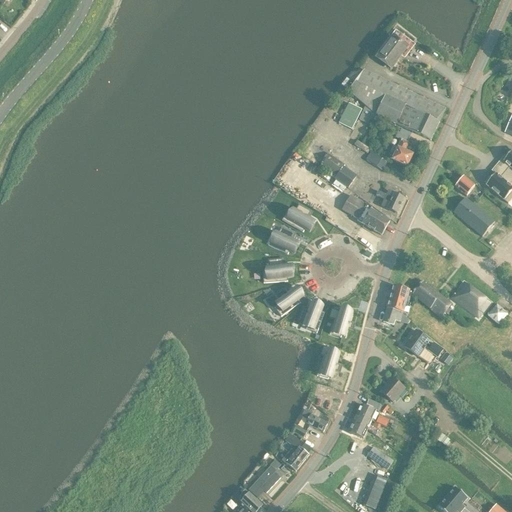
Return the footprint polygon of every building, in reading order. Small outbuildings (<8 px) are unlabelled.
[(391,69),(401,56),(405,59),(415,45),(396,30),(392,35),(394,36),(377,58),(391,69)] [(431,141),(439,122),(445,109),(364,71),(348,91),(366,106),(359,120),(371,126),(376,115),(412,132),(431,141)] [(352,131),(362,111),(349,104),(339,125),(352,131)] [(393,147),(391,152),(390,151),(386,158),(392,161),(407,168),(413,155),(405,152),(408,144),(407,143),(410,137),(398,132),(395,138),(401,141),(397,149),(393,147)] [(366,160),(371,164),(382,171),(387,163),(371,152),(366,160)] [(338,176),(335,179),(345,187),(348,189),(357,177),(343,167),(345,166),(328,154),(321,164),(338,176)] [(489,178),(485,183),(487,184),(486,185),(507,203),(511,197),(511,188),(509,186),(511,182),(511,178),(505,172),(500,178),(495,174),(491,179),(489,178)] [(466,197),(475,187),(464,178),(455,188),(466,197)] [(378,192),(376,196),(385,200),(381,207),(397,214),(404,199),(389,191),(387,196),(378,192)] [(381,236),(386,229),(390,222),(371,211),(372,209),(367,206),(366,206),(351,197),(343,211),(358,220),(357,222),(381,236)] [(454,214),(482,237),(494,223),(466,199),(454,214)] [(287,212),(282,221),(303,234),(304,231),(310,234),(317,223),(310,218),(312,213),(298,205),(296,210),(293,209),(290,214),(287,212)] [(274,236),(269,247),(288,256),(289,253),(294,255),(300,243),(294,241),(296,234),(282,228),(279,234),(276,233),(275,237),(274,236)] [(266,271),(263,271),(264,284),(288,282),(288,279),(293,278),(292,265),(285,265),(285,260),(268,261),(268,266),(266,267),(266,271)] [(412,294),(430,309),(441,296),(423,281),(412,294)] [(464,283),(452,298),(479,318),(490,303),(464,283)] [(394,286),(390,300),(406,306),(410,292),(394,286)] [(287,287),(266,302),(272,310),(275,308),(282,318),(302,304),(300,301),(304,298),(297,287),(290,291),(287,287)] [(441,296),(430,309),(441,319),(445,313),(448,315),(451,311),(448,309),(451,305),(441,296)] [(390,300),(387,309),(398,313),(402,316),(402,314),(403,314),(406,306),(390,300)] [(303,310),(298,323),(302,325),(302,327),(307,329),(306,330),(317,334),(325,315),(322,313),(324,307),(312,302),(308,312),(303,310)] [(400,323),(402,316),(398,313),(387,309),(383,323),(394,326),(395,321),(400,323)] [(332,310),(329,319),(334,320),(330,335),(341,338),(342,336),(345,337),(348,329),(351,330),(352,328),(353,324),(350,323),(353,314),(341,310),(340,312),(332,310)] [(416,331),(404,347),(418,357),(426,347),(430,350),(428,351),(438,358),(443,351),(434,344),(432,346),(429,343),(430,341),(416,331)] [(323,357),(317,377),(328,380),(329,378),(332,379),(335,371),(338,372),(339,370),(340,366),(337,365),(340,355),(329,352),(331,349),(323,347),(320,356),(323,357)] [(445,353),(440,360),(447,366),(453,359),(445,353)] [(393,404),(406,390),(392,378),(380,392),(393,404)] [(361,405),(357,415),(371,421),(376,412),(378,413),(381,407),(369,401),(366,407),(361,405)] [(386,411),(391,415),(395,417),(397,414),(393,412),(394,412),(390,409),(385,405),(381,411),(384,413),(386,411)] [(308,420),(306,424),(323,433),(328,424),(311,416),(312,414),(306,410),(302,417),(308,420)] [(357,415),(353,424),(367,430),(371,421),(357,415)] [(306,428),(298,423),(294,430),(302,435),(306,428)] [(363,439),(367,430),(353,424),(349,433),(363,439)] [(290,434),(285,442),(291,445),(296,438),(290,434)] [(373,447),(366,456),(367,457),(387,470),(393,462),(393,461),(373,447)] [(289,453),(303,464),(309,455),(300,448),(297,452),(295,451),(293,453),(291,451),(289,453)] [(289,453),(282,461),(287,465),(296,472),(303,464),(289,453)] [(270,467),(247,493),(256,501),(265,492),(267,494),(283,476),(277,470),(281,466),(276,461),(270,467)] [(455,488),(438,507),(443,511),(456,511),(457,511),(461,511),(465,508),(462,505),(468,499),(455,488)] [(241,495),(240,501),(242,503),(251,511),(257,511),(262,506),(256,501),(247,493),(245,491),(241,495)]
